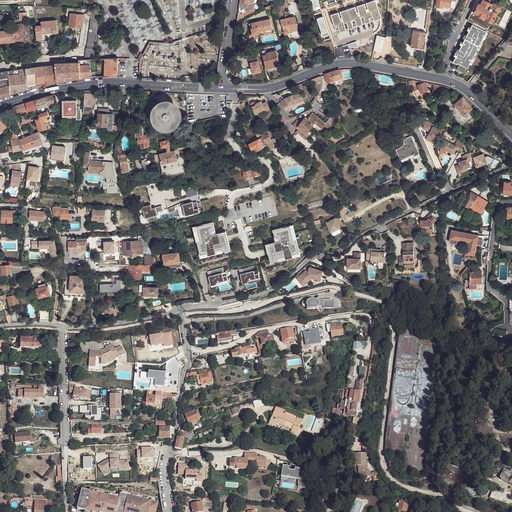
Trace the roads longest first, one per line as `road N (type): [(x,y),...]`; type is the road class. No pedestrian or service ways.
road 1 (unclassified): [(179,307),(276,289),(314,256),(511,167)]
road 2 (secondary): [(511,132),(454,83),(349,62),(265,88),(220,88)]
road 3 (secondary): [(220,88),(84,84),(0,103)]
road 4 (unclassified): [(168,511),(163,468),(188,363),(179,307)]
road 5 (unclassified): [(62,325),(117,323),(179,307)]
